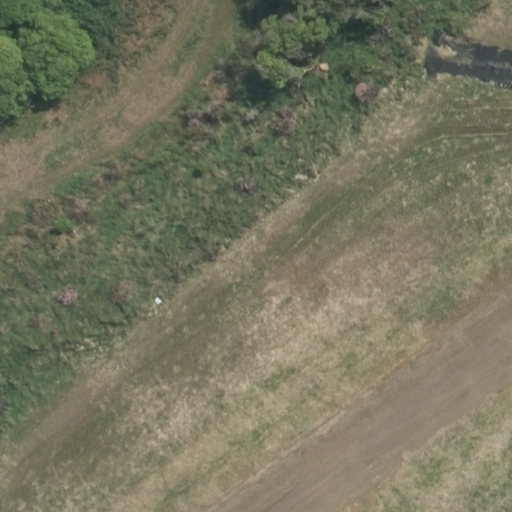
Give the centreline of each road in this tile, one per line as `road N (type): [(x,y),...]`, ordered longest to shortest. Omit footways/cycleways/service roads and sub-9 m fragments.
road 1 (track): [(511,13),(398,102),(0,506)]
road 2 (track): [(0,174),(72,126),(186,18),(189,0)]
